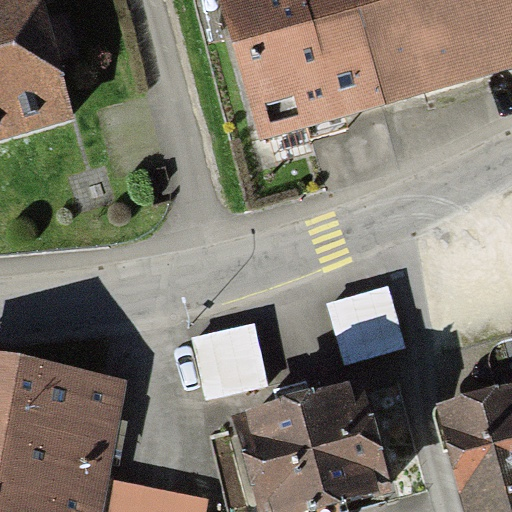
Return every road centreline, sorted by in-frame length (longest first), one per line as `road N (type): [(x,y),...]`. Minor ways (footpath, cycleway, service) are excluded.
road 1 (tertiary): [(511,153),(331,243),(221,281)]
road 2 (residential): [(221,281),(146,0)]
road 3 (tertiary): [(221,281),(84,306),(0,309)]
